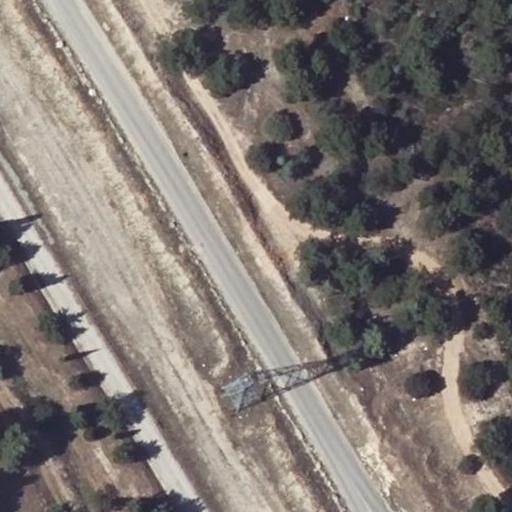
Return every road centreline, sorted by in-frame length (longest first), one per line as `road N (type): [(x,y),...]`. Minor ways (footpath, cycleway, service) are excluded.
road 1 (track): [(511,507),(445,389),(451,299),(441,276),(414,260),(296,228),(270,208),(141,0)]
road 2 (unclassified): [(367,511),(58,0)]
